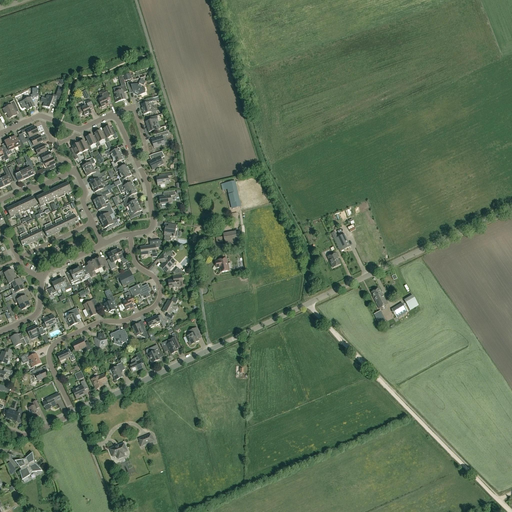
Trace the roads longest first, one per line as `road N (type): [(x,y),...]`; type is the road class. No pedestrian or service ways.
road 1 (unclassified): [(77,411),(511,207)]
road 2 (track): [(309,303),(509,511)]
road 3 (residential): [(73,413),(49,363),(53,345),(159,300),(159,283),(134,262),(130,234)]
